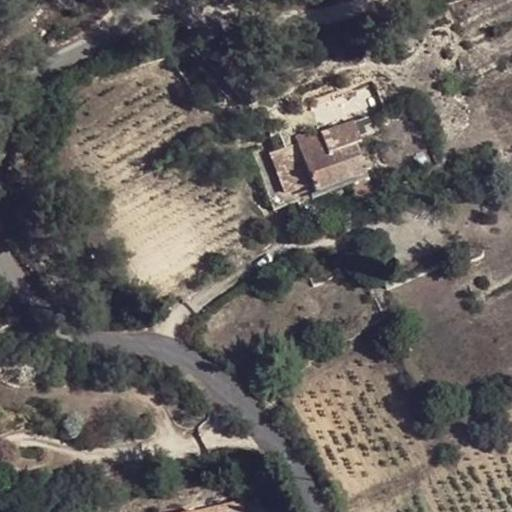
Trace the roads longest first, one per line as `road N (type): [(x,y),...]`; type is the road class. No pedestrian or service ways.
road 1 (unclassified): [(318,511),(300,470),(195,361),(167,347),(76,339),(39,308),(0,249)]
road 2 (unclassified): [(0,136),(14,94),(35,72),(104,35),(132,0)]
